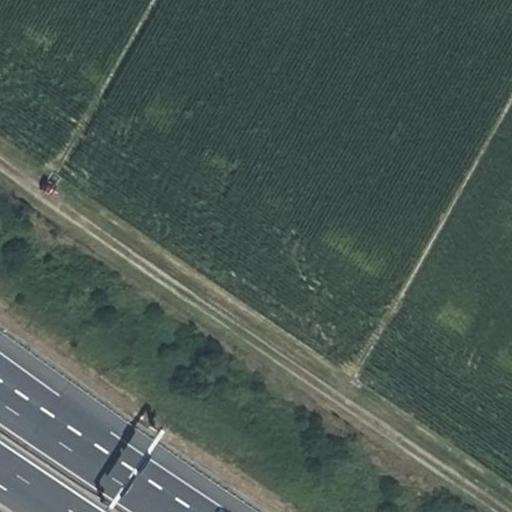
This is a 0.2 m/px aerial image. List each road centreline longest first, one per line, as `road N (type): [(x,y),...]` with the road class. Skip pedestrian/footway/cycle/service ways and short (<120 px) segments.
road 1 (track): [(498,511),(0,153)]
road 2 (motorway): [(181,511),(0,387)]
